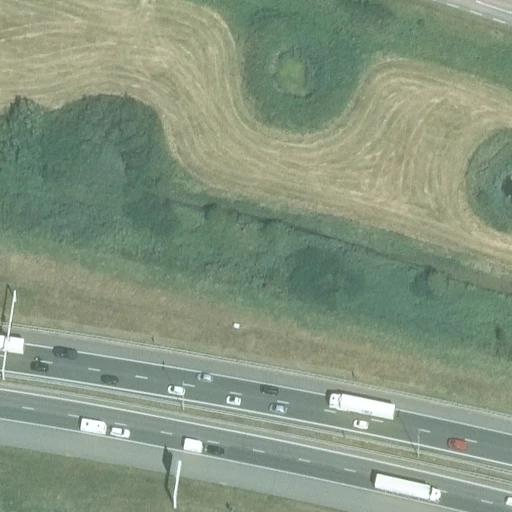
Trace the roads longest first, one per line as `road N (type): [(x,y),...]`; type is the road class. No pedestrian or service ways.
road 1 (motorway): [(511,449),(273,397),(0,355)]
road 2 (motorway): [(0,409),(247,450),(502,511)]
